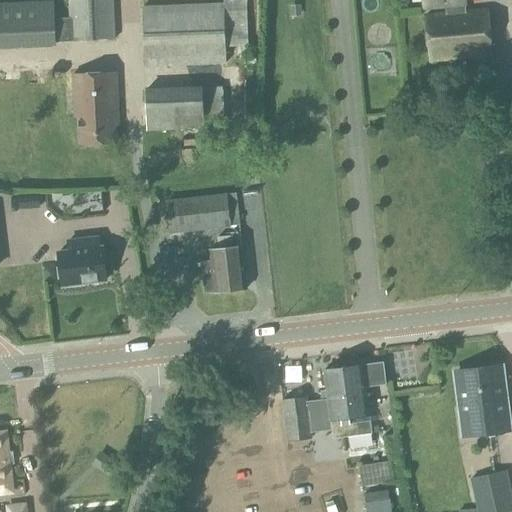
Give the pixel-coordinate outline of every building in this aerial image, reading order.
[(68,0),(70,41),(115,40),(113,0),(68,0)] [(223,0),(223,3),(142,6),(144,68),(226,64),(226,59),(248,59),(246,0),(223,0)] [(446,9),(463,8),(462,4),(464,4),(463,0),(423,0),(424,8),(445,5),(446,9)] [(0,3),(0,49),(56,47),(54,1),(0,3)] [(463,8),(446,9),(446,14),(425,17),(429,62),(492,56),(487,10),(463,13),(463,8)] [(116,142),(115,117),(118,115),(116,74),(72,76),(75,117),(77,118),(78,144),(116,142)] [(147,131),(204,129),(204,128),(224,127),(223,87),(202,87),(146,89),(147,131)] [(255,152),(254,144),(242,145),(243,154),(255,152)] [(241,225),(238,194),(228,194),(228,193),(165,199),(169,234),(231,227),(231,226),(241,225)] [(220,249),(209,250),(210,260),(202,261),(205,291),(247,287),(243,247),(242,247),(241,234),(218,237),(220,249)] [(105,271),(109,270),(111,267),(110,257),(107,255),(103,255),(102,247),(99,247),(98,237),(68,240),(69,250),(58,252),(62,284),(106,279),(105,271)] [(325,369),(327,389),(319,390),(320,402),(329,401),(331,420),(330,420),(333,438),(371,433),(365,387),(386,385),(384,362),(363,364),(363,363),(325,369)] [(508,429),(500,365),(457,371),(465,435),(508,429)] [(287,441),(313,439),(308,396),(282,400),(287,441)] [(0,483),(11,482),(6,431),(0,431),(0,483)] [(110,478),(119,465),(102,454),(93,467),(110,478)] [(362,485),(393,481),(394,482),(405,480),(401,459),(358,466),(362,485)]
